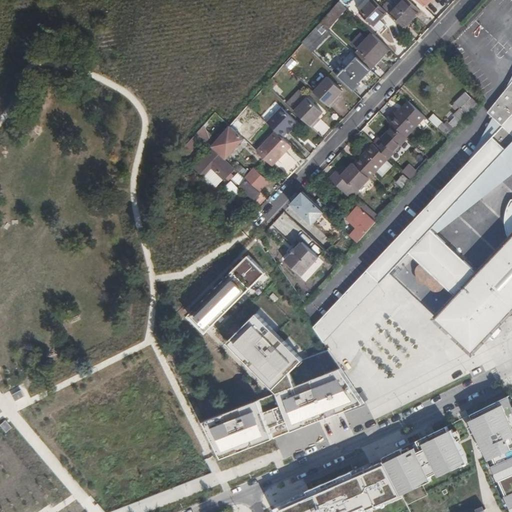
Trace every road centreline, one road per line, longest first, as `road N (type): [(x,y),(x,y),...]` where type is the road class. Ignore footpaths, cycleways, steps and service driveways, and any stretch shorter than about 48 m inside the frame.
road 1 (residential): [(263,219),(469,0)]
road 2 (residential): [(511,366),(364,441)]
road 3 (unknown): [(463,390),(381,293)]
road 4 (residential): [(251,485),(364,441)]
